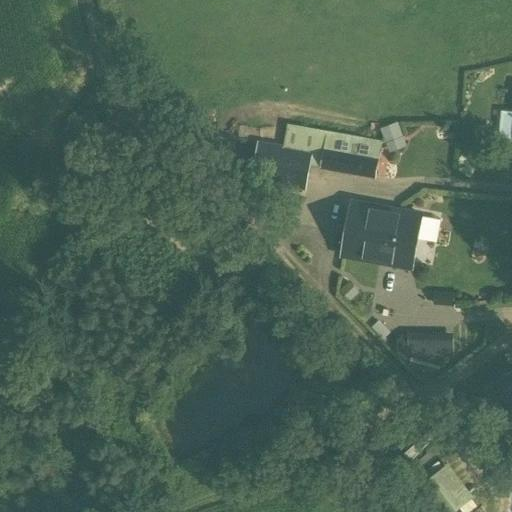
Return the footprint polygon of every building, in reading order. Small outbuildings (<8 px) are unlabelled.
[(397,123),(382,129),(387,141),(402,136),(397,123)] [(368,140),(288,126),(284,147),(311,152),(313,154),(311,166),(321,167),(324,149),(366,156),(368,140)] [(112,163),(128,149),(112,130),(96,143),(112,163)] [(382,143),(368,140),(366,156),(379,159),(382,143)] [(284,147),(258,143),(251,180),(306,190),(311,166),(313,154),(311,152),(284,147)] [(366,156),(324,149),(321,167),(376,177),(379,159),(366,156)] [(421,214),(353,202),(343,255),(411,267),(421,214)] [(454,294),(435,292),(434,303),(454,305),(454,294)] [(454,339),(410,338),(409,355),(453,356),(454,339)] [(452,511),(473,497),(449,465),(411,494),(424,511),(452,511)]
